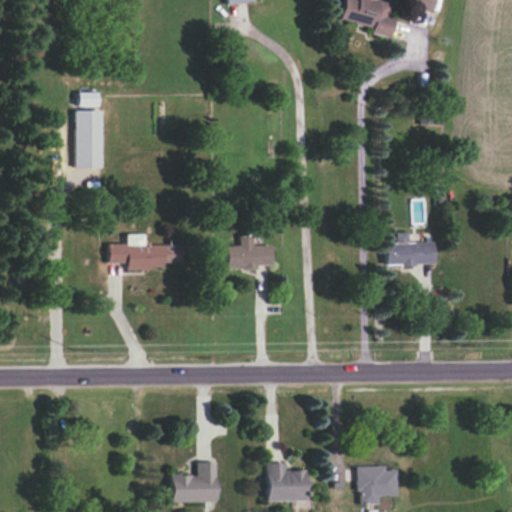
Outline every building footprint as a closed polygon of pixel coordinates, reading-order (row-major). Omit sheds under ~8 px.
[(377,0),(388,3),(384,16),(390,18),(385,38),(367,33),(369,26),(336,16),(341,0),(377,0)] [(432,12),(433,0),(410,0),(410,9),(432,12)] [(97,108),(74,108),(73,160),(97,160),(97,108)] [(430,241),(430,263),(382,264),(382,244),(392,244),(392,231),(405,231),(405,241),(430,241)] [(265,247),(248,247),(248,234),(233,234),(233,244),(221,244),(221,269),(253,269),(253,264),(265,264),(265,247)] [(178,244),(105,244),(105,262),(122,262),(122,273),(146,273),(146,267),(159,267),(159,262),(178,262),(178,244)] [(210,461),(193,461),(193,474),(166,475),(166,501),(211,501),(210,461)] [(281,470),(300,469),(301,499),(262,501),(261,461),(280,461),(281,470)] [(380,470),(380,466),(351,466),(351,492),(355,492),(355,504),(374,504),(374,496),(393,495),(392,469),(380,470)]
